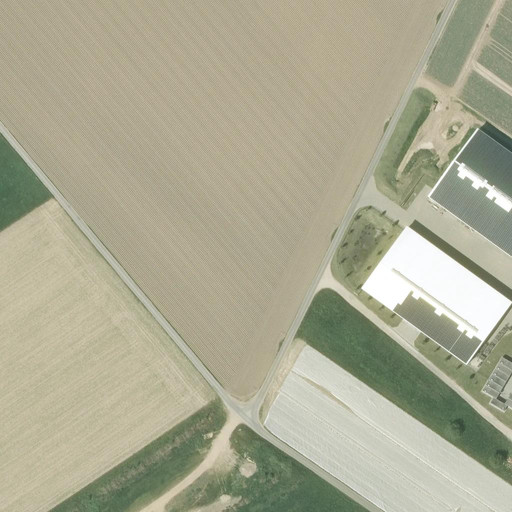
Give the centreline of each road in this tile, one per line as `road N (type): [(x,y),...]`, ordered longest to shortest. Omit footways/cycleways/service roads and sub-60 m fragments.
road 1 (unclassified): [(450,0),(247,423)]
road 2 (unclassified): [(0,129),(247,423)]
road 3 (unclassified): [(247,423),(375,511)]
